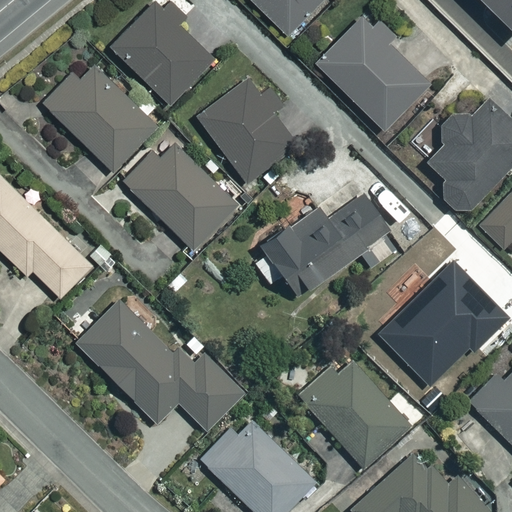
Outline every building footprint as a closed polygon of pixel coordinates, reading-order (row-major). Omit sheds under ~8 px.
[(328,0),(253,0),(291,38),(328,0)] [(511,0),(477,0),(511,31),(511,30),(511,0)] [(217,62),(159,4),(115,49),(173,106),(217,62)] [(435,90),(366,20),(320,65),(389,135),(435,90)] [(161,128),(97,68),(85,81),(77,74),(47,105),(117,173),(161,128)] [(264,99),(249,81),(201,118),(250,183),(316,132),(280,86),(264,99)] [(450,185),(444,192),(468,217),(511,174),(511,91),(480,122),(468,116),(457,117),(449,124),(444,134),(446,145),(450,151),(433,168),(450,185)] [(240,207),(171,138),(127,182),(196,251),(240,207)] [(418,177),(385,142),(368,159),(401,194),(418,177)] [(0,178),(0,248),(1,249),(30,277),(36,272),(64,300),(95,269),(2,177),(0,178)] [(472,230),(437,193),(416,214),(450,250),(472,230)] [(396,231),(367,194),(332,222),(321,209),(268,251),(303,296),(320,283),(323,288),(396,231)] [(511,198),(483,227),(507,251),(511,246),(511,198)] [(193,369),(124,301),(80,345),(161,425),(182,404),(210,433),(247,395),(207,355),(193,369)] [(388,324),(383,309),(356,318),(361,333),(388,324)] [(414,426),(349,355),(303,398),(367,468),(414,426)] [(511,378),(508,382),(500,374),(472,403),(511,441),(511,378)] [(290,511),(318,484),(256,423),(242,437),(235,429),(204,461),(257,511),(290,511)] [(441,483),(415,456),(356,511),(488,511),(452,473),(441,483)]
